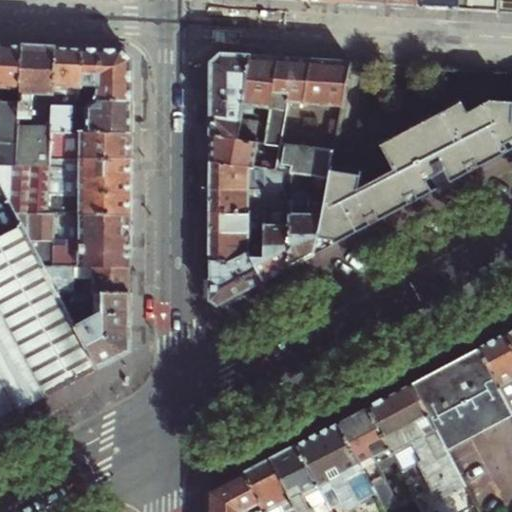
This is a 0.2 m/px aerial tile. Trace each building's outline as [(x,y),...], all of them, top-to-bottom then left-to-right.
[(487,11),(497,12),(498,0),(418,0),(418,7),(448,9),(487,11)] [(511,0),(498,0),(497,12),(511,12),(511,0)] [(9,45),(0,44),(0,143),(18,144),(18,126),(19,123),(22,46),(9,45)] [(40,46),(22,46),(19,123),(30,123),(31,120),(33,120),(34,94),(42,95),(41,120),(53,120),(54,106),(56,47),(40,46)] [(69,48),(56,47),(54,106),(66,106),(67,88),(82,88),(84,48),(69,48)] [(105,50),(84,48),(82,88),(82,91),(87,91),(87,85),(96,86),(96,100),(132,101),(132,90),(133,60),(124,50),(105,50)] [(211,64),(211,114),(243,120),(251,57),(222,54),(219,58),(211,64)] [(342,110),(351,63),(333,62),(295,59),(260,57),(251,57),(243,120),(257,123),(258,108),(272,110),(270,125),(267,146),(277,147),(283,149),(284,144),(290,106),(342,110)] [(132,101),(96,100),(87,107),(82,106),(66,106),(54,106),(53,120),(53,128),(53,132),(74,132),(75,114),(87,115),(86,132),(132,133),(132,116),(132,101)] [(381,141),(395,170),(359,188),(361,170),(332,164),(328,180),(315,255),(383,219),(407,206),(424,197),(511,150),(511,103),(490,102),(468,114),(460,100),(446,107),(448,111),(434,119),(432,115),(410,126),(412,130),(397,137),(395,134),(381,141)] [(211,125),(211,135),(260,144),(267,146),(270,125),(257,123),(243,120),(211,114),(211,125)] [(53,128),(18,126),(18,144),(17,162),(52,163),(52,158),(53,132),(53,128)] [(53,132),(52,158),(132,159),(132,147),(132,133),(86,132),(74,132),(53,132)] [(260,144),(211,135),(211,152),(211,161),(257,169),(260,144)] [(0,143),(0,161),(17,162),(18,144),(0,143)] [(283,153),(281,162),(279,172),(294,175),(328,180),(332,164),(334,150),(284,144),(283,149),(283,153)] [(132,183),(132,159),(52,158),(52,163),(17,162),(0,161),(0,181),(17,213),(31,213),(61,214),(81,214),(131,215),(132,200),(132,183)] [(266,159),(263,169),(269,171),(279,172),(281,162),(266,159)] [(257,169),(211,161),(211,183),(211,188),(250,195),(260,197),(261,191),(268,192),(269,171),(263,169),(257,169)] [(315,255),(328,180),(294,175),(293,216),(291,216),(289,269),(307,260),(315,255)] [(211,208),(211,229),(247,230),(247,223),(253,224),(255,204),(249,203),(250,195),(211,188),(211,208)] [(289,269),(291,216),(280,215),(281,199),(267,198),(266,205),(265,225),(264,237),(262,254),(251,254),(250,254),(265,282),(278,275),(289,269)] [(0,421),(74,382),(98,370),(75,324),(56,289),(44,265),(47,265),(48,239),(30,239),(31,213),(17,213),(23,227),(0,239),(0,421)] [(61,214),(31,213),(30,239),(48,239),(55,239),(55,219),(60,219),(61,214)] [(63,233),(63,239),(131,240),(131,235),(131,215),(81,214),(80,229),(66,229),(63,233)] [(211,233),(211,236),(252,237),(253,224),(247,223),(247,230),(211,229),(211,233)] [(247,249),(250,254),(251,254),(252,237),(211,236),(211,248),(211,263),(232,258),(247,249)] [(131,240),(63,239),(48,239),(47,265),(131,266),(131,258),(131,240)] [(219,306),(265,282),(250,254),(247,249),(232,258),(211,263),(211,285),(211,301),(219,306)] [(90,292),(131,292),(131,281),(131,266),(47,265),(44,265),(56,289),(70,288),(70,276),(90,276),(90,292)] [(130,327),(131,292),(90,292),(89,316),(75,324),(98,370),(115,360),(130,352),(130,327)] [(478,349),(511,412),(511,347),(505,334),(492,341),(478,349)] [(449,364),(412,383),(447,449),(500,421),(511,414),(511,412),(478,349),(466,355),(449,364)] [(367,407),(398,466),(421,511),(461,511),(475,505),(447,449),(412,383),(391,395),(367,407)] [(339,422),(376,493),(386,511),(391,511),(401,507),(384,473),(398,466),(367,407),(354,414),(339,422)] [(359,502),(376,493),(339,422),(317,434),(296,445),(325,499),(331,510),(341,505),(343,510),(350,511),(358,508),(359,502)] [(325,499),(296,445),(284,451),(270,459),(297,511),(320,511),(317,504),(325,499)] [(297,511),(270,459),(258,465),(243,473),(260,505),(264,511),(297,511)] [(250,511),(260,505),(243,473),(232,479),(208,491),(208,511),(250,511)]
